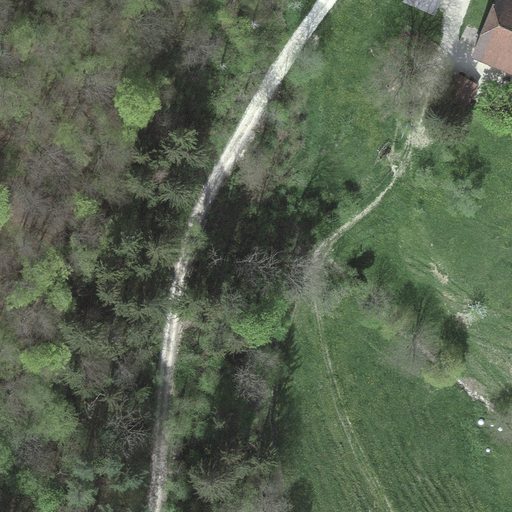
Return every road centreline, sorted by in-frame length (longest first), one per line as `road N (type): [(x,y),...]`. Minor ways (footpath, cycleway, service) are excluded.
road 1 (track): [(464,0),(401,163),(369,207),(326,242),(315,265),(314,310),(334,386),(359,462),(387,511)]
road 2 (track): [(153,511),(191,230),(242,130),(325,0)]
road 3 (track): [(0,342),(85,236),(226,0)]
